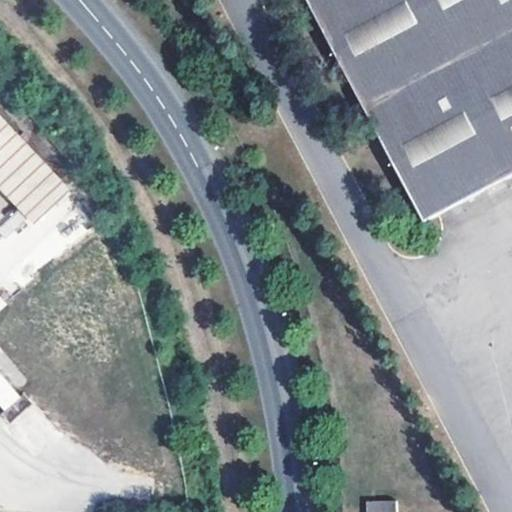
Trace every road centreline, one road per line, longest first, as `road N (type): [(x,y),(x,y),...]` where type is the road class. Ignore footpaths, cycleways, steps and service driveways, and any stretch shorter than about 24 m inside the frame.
road 1 (track): [(0,5),(94,115),(163,241),(211,387),(230,511)]
road 2 (unclassified): [(79,0),(145,79),(218,209),(278,395),(292,511)]
road 3 (unknown): [(389,288),(511,224)]
